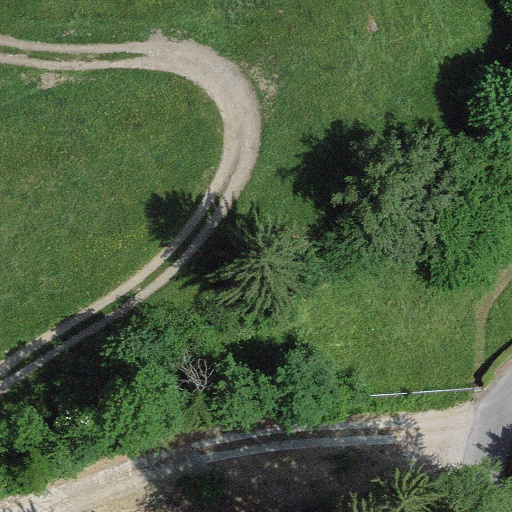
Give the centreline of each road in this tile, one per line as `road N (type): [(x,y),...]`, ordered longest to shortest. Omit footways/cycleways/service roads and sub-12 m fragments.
road 1 (track): [(0,385),(168,267),(222,197),(242,142),(223,81),(200,66),(143,53),(0,46)]
road 2 (track): [(503,422),(304,428),(240,439),(181,452),(46,511)]
